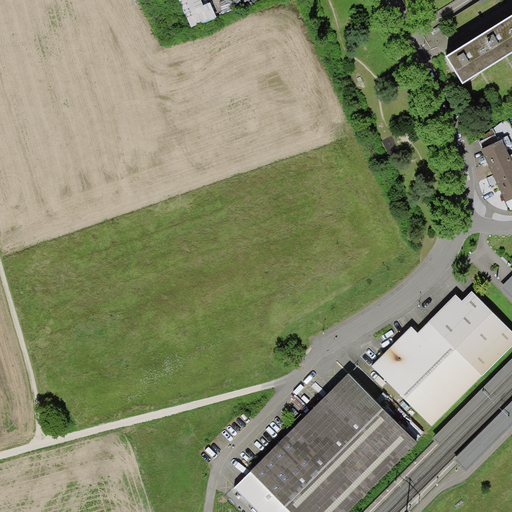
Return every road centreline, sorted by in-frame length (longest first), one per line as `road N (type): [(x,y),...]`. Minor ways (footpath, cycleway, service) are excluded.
road 1 (track): [(303,376),(0,455)]
road 2 (residential): [(391,0),(456,140),(462,219)]
road 3 (residential): [(462,219),(432,274),(322,348),(303,376)]
road 4 (track): [(45,443),(0,269)]
road 5 (track): [(303,376),(223,456),(207,511)]
